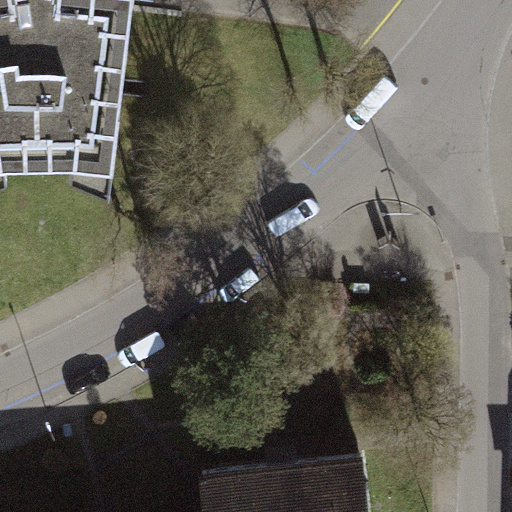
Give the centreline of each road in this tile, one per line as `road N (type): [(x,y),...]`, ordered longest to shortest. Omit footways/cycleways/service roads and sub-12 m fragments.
road 1 (residential): [(0,392),(139,320),(261,243),(419,122)]
road 2 (residential): [(419,122),(476,225),(492,295),(488,511)]
road 3 (residential): [(419,122),(490,0)]
